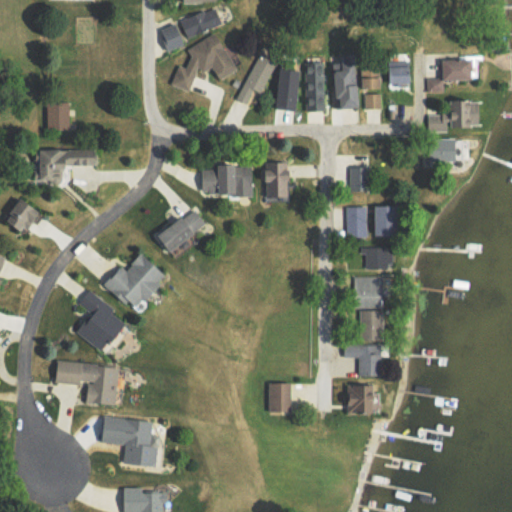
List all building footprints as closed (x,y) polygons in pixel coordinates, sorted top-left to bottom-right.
[(186,37),(221,22),(214,5),(179,20),(186,37)] [(157,30),(167,50),(183,42),(174,22),(157,30)] [(186,90),(196,68),(201,70),(209,66),(217,78),(235,67),(214,31),(186,48),(189,55),(184,67),(177,64),(169,83),(186,90)] [(274,62),(257,54),(236,98),(245,102),(251,88),(260,92),(274,62)] [(439,57),(439,78),(469,78),(469,57),(439,57)] [(304,109),(323,109),(322,60),(303,61),(304,109)] [(355,106),(354,60),(330,61),(332,106),(355,106)] [(406,82),(405,64),(385,65),(386,83),(406,82)] [(298,68),(275,67),(272,106),(295,108),(298,68)] [(358,87),(378,87),(377,75),(358,76),(358,87)] [(425,77),(426,92),(442,91),(441,77),(425,77)] [(364,107),(380,107),(380,92),(363,92),(364,107)] [(426,130),(445,130),(445,124),(475,124),(475,99),(446,99),(446,111),(426,111),(426,130)] [(68,127),(67,100),(44,101),(45,128),(68,127)] [(425,160),(436,160),(436,166),(462,165),(461,137),(425,138),(425,160)] [(93,147),(34,147),(34,180),(60,180),(60,164),(93,164),(93,147)] [(262,195),(285,195),(286,160),(258,159),(258,179),(262,179),(262,195)] [(249,194),(248,163),(212,164),(212,168),(198,169),(199,192),(231,191),(231,194),(249,194)] [(348,189),(367,188),(366,166),(347,166),(348,189)] [(16,223),(23,227),(33,208),(14,197),(1,221),(13,227),(16,223)] [(371,232),(391,233),(391,204),(371,203),(371,232)] [(365,205),(345,205),(344,235),(364,236),(365,205)] [(152,233),(166,251),(203,222),(192,208),(179,218),(176,214),(152,233)] [(391,266),(391,246),(364,246),(363,266),(391,266)] [(118,264),(102,281),(131,308),(162,274),(138,251),(123,268),(118,264)] [(353,307),(380,306),(380,274),(352,275),(353,307)] [(99,350),(120,319),(110,312),(114,306),(86,288),(77,302),(88,310),(73,332),(99,350)] [(380,339),(381,308),(358,308),(357,339),(380,339)] [(356,374),(378,375),(379,344),(341,343),(341,356),(357,356),(356,374)] [(52,380),(84,383),(82,401),(112,403),(116,365),(54,359),(52,380)] [(266,410),(288,410),(289,381),(266,381),(266,410)] [(344,383),(343,411),(367,412),(368,383),(344,383)] [(150,420),(101,415),(98,440),(123,443),(121,462),(154,465),(157,434),(149,433),(150,420)] [(120,511),(162,511),(163,491),(140,491),(140,485),(121,486),(120,511)]
